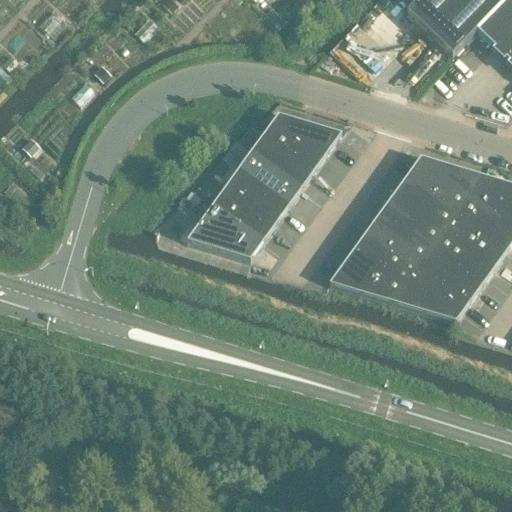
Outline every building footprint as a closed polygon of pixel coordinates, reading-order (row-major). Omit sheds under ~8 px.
[(452,64),(478,38),(511,2),(511,0),(425,0),(406,20),(452,64)] [(169,2),(162,10),(172,19),(179,11),(169,2)] [(511,71),(511,2),(478,38),(511,71)] [(102,71),(94,79),(104,88),(111,81),(102,71)] [(315,179),(342,142),(279,123),(265,142),(315,179)] [(303,196),(315,179),(265,142),(252,160),(303,196)] [(32,144),(22,153),(31,162),(41,153),(32,144)] [(290,214),(303,196),(252,160),(239,177),(290,214)] [(457,222),(470,204),(484,185),(421,166),(407,185),(457,222)] [(277,231),(290,214),(239,177),(227,195),(277,231)] [(445,239),(457,222),(407,185),(394,203),(445,239)] [(511,234),(511,193),(484,185),(470,204),(511,234)] [(265,249),(277,231),(227,195),(214,212),(265,249)] [(432,257),(445,239),(394,203),(382,220),(432,257)] [(508,258),(511,252),(511,234),(470,204),(457,222),(508,258)] [(250,268),(265,249),(214,212),(187,249),(250,268)] [(419,274),(432,257),(382,220),(369,238),(419,274)] [(495,276),(508,258),(457,222),(445,239),(495,276)] [(407,292),(419,274),(369,238),(356,255),(407,292)] [(483,293),(495,276),(445,239),(432,257),(483,293)] [(393,311),(407,292),(356,255),(330,292),(393,311)] [(470,311),(483,293),(432,257),(419,274),(470,311)] [(456,330),(470,311),(419,274),(407,292),(393,311),(456,330)]
